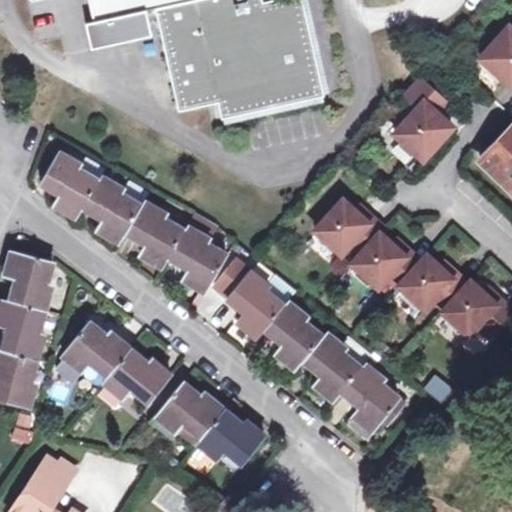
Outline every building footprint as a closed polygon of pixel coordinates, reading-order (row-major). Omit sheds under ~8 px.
[(86,20),(92,46),(153,34),(148,8),(157,6),(187,0),(91,0),(95,18),(86,20)] [(219,101),(223,117),(325,94),(303,0),(265,0),(264,0),(263,0),(187,0),(157,6),(180,109),(219,101)] [(511,26),(482,58),(511,85),(511,83),(511,26)] [(418,74),(402,91),(419,108),(396,133),(425,160),(455,127),(439,112),(434,108),(443,98),(418,74)] [(443,98),(434,108),(439,112),(448,102),(443,98)] [(511,130),(483,160),(511,188),(511,130)] [(79,172),(81,168),(58,155),(41,183),(55,190),(58,184),(65,188),(55,204),(79,217),(85,207),(98,215),(102,209),(108,213),(99,228),(123,242),(128,232),(142,239),(145,234),(150,237),(142,253),(165,266),(170,256),(186,264),(188,259),(194,262),(186,278),(208,291),(227,258),(207,246),(218,227),(206,218),(196,212),(184,233),(164,222),(168,217),(144,204),(141,209),(121,197),(123,193),(100,179),(98,183),(79,172)] [(86,159),(81,168),(79,172),(98,183),(100,179),(106,170),(86,159)] [(129,183),(123,193),(121,197),(141,209),(144,204),(149,195),(129,183)] [(382,233),(386,228),(375,218),(370,223),(358,211),(345,200),(317,230),(344,254),(353,244),(363,254),(382,233)] [(362,207),(358,211),(370,223),(375,218),(362,207)] [(401,285),(423,261),(412,251),(407,256),(395,245),(382,233),(363,254),(354,263),(381,287),(389,277),(400,287),(401,285)] [(407,256),(412,251),(399,240),(395,245),(407,256)] [(8,275),(24,279),(22,287),(16,286),(12,301),(6,299),(0,323),(0,324),(16,329),(13,338),(8,336),(4,351),(0,350),(0,376),(3,377),(0,389),(0,399),(28,407),(35,382),(31,381),(43,332),(40,331),(52,284),(47,283),(53,261),(14,251),(8,275)] [(447,309),(470,283),(459,273),(454,278),(441,267),(429,255),(423,261),(401,285),(427,309),(436,299),(447,309)] [(230,296),(248,272),(234,261),(216,285),(230,296)] [(454,278),(459,273),(446,262),(441,267),(454,278)] [(384,382),(365,365),(361,370),(358,367),(371,350),(352,334),(341,347),(326,335),(323,339),(305,324),(308,320),(287,303),(283,307),(266,293),(269,289),(248,272),(230,296),(228,298),(241,308),(245,303),(250,307),(239,321),(260,336),(267,328),(279,338),(283,333),(288,338),(278,352),(298,368),(305,359),(316,368),(320,363),(327,369),(316,382),(337,400),(345,391),(357,401),(361,396),(366,401),(355,414),(375,431),(385,419),(390,423),(404,405),(381,386),(384,382)] [(511,310),(511,307),(502,299),(498,304),(485,292),(472,281),(470,283),(447,309),(445,311),(471,335),(480,325),(491,334),(511,310)] [(502,299),(489,288),(485,292),(498,304),(502,299)] [(148,363),(110,332),(107,336),(89,321),(64,352),(84,368),(94,355),(100,359),(96,364),(110,375),(107,379),(125,394),(135,382),(141,387),(138,390),(151,401),(172,375),(151,359),(148,363)] [(203,436),(199,440),(221,458),(232,444),(237,449),(233,454),(244,463),(266,437),(246,420),(242,425),(203,392),(199,397),(182,384),(158,414),(178,430),(188,416),(194,421),(191,426),(203,436)] [(27,416),(24,428),(36,431),(39,418),(27,416)] [(197,444),(199,440),(203,436),(191,426),(194,421),(188,416),(178,430),(197,444)] [(57,492),(60,494),(75,473),(50,455),(11,511),(80,511),(74,508),(70,511),(63,511),(53,505),(50,502),(57,492)] [(232,489),(218,506),(225,511),(246,511),(251,506),(232,489)] [(50,502),(53,505),(60,494),(57,492),(50,502)]
